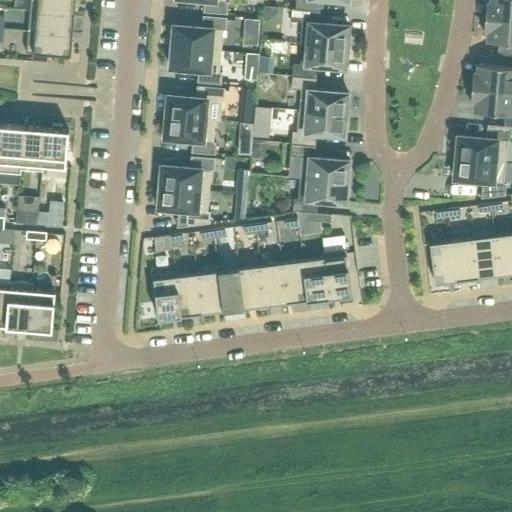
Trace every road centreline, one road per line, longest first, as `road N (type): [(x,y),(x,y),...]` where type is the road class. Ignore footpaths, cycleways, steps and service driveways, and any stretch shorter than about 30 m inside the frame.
road 1 (residential): [(130,0),(105,365)]
road 2 (residential): [(397,321),(105,365)]
road 3 (residential): [(394,165),(414,160),(428,140),(463,0)]
road 4 (residential): [(394,165),(376,144),(378,0)]
road 5 (track): [(342,511),(473,493),(511,501)]
road 6 (residential): [(397,321),(394,165)]
